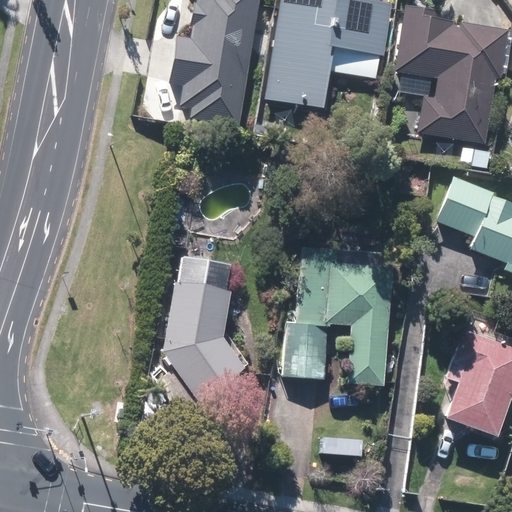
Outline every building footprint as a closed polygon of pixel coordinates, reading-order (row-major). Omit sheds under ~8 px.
[(256,0),(186,0),(182,2),(180,21),(186,36),(167,48),(164,76),(178,87),(175,109),(241,117),(256,0)] [(280,0),(267,92),(316,99),(325,41),(380,50),(387,1),(381,0),(280,0)] [(492,139),(502,28),(402,20),(398,70),(433,73),(435,97),(414,103),(415,133),(492,139)] [(511,200),(456,175),(437,217),(472,233),(468,243),(511,262),(510,266),(511,267),(511,200)] [(337,252),(301,251),(300,308),(288,308),(287,377),(325,378),(327,326),(349,327),(347,388),(392,390),(395,266),(337,264),(337,252)] [(232,290),(174,281),(163,349),(205,400),(246,365),(224,340),(232,290)] [(444,419),(494,437),(511,388),(511,348),(462,331),(445,378),(457,382),(444,419)]
